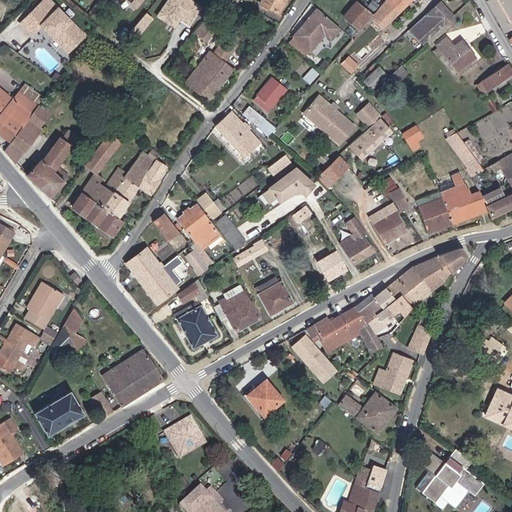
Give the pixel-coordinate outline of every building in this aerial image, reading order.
[(131,0),(141,9),(148,0),(131,0)] [(205,8),(193,0),(173,0),(162,16),(173,23),(179,14),(186,19),(194,24),(205,8)] [(291,0),(267,0),(265,5),(283,16),(291,0)] [(363,1),(362,0),(352,0),(349,5),(356,10),(350,17),(365,29),(378,14),(362,2),(363,1)] [(398,0),(394,5),(387,12),(394,20),(413,0),(398,0)] [(507,33),(511,29),(511,4),(509,0),(494,0),(490,2),(497,14),(507,33)] [(449,22),(456,15),(443,1),(435,8),(424,17),(411,28),(425,44),(429,41),(449,22)] [(44,7),(24,28),(36,39),(46,29),(72,55),(88,39),(61,12),(55,18),(44,7)] [(337,41),(346,29),(322,10),(299,39),(316,52),(330,35),(337,41)] [(141,35),(154,16),(147,12),(134,30),(141,35)] [(394,20),(387,12),(385,14),(392,22),(394,20)] [(186,19),(179,14),(173,23),(180,28),(186,19)] [(392,22),(385,14),(379,20),(386,28),(392,22)] [(218,24),(209,17),(199,31),(208,37),(218,24)] [(448,36),(438,44),(459,71),(476,57),(464,41),(457,48),(448,36)] [(311,57),(316,52),(299,39),(295,44),(311,57)] [(231,44),(241,53),(244,50),(233,41),(231,44)] [(239,56),(241,53),(231,44),(228,47),(239,56)] [(231,67),(239,56),(228,47),(220,57),(217,54),(214,58),(201,72),(190,85),(212,102),(236,71),(231,67)] [(485,90),(511,73),(511,68),(509,63),(483,78),(484,81),(480,83),(485,90)] [(405,66),(392,78),(400,86),(413,74),(405,66)] [(381,68),(376,72),(384,81),(389,77),(381,68)] [(384,81),(376,72),(366,82),(374,91),(384,81)] [(283,84),(276,78),(258,102),(265,107),(283,84)] [(44,102),(38,98),(27,89),(21,96),(38,109),(41,105),(44,102)] [(0,134),(11,142),(23,127),(38,109),(21,96),(15,102),(0,90),(0,128),(1,129),(0,130),(0,134)] [(44,102),(49,97),(43,92),(38,98),(44,102)] [(485,100),(492,111),(498,108),(491,96),(485,100)] [(322,101),(307,118),(339,146),(354,129),(338,115),(333,111),(322,101)] [(383,116),(370,103),(356,114),(368,128),(370,126),(381,118),(383,116)] [(6,152),(17,165),(36,141),(46,127),(44,125),(53,114),(41,105),(38,109),(23,127),(25,129),(6,152)] [(272,139),(279,131),(253,108),(246,115),(272,139)] [(265,146),(236,115),(220,129),(248,159),(265,146)] [(370,126),(383,141),(393,133),(381,118),(370,126)] [(370,126),(348,148),(361,162),(383,141),(370,126)] [(403,140),(409,148),(414,154),(420,150),(415,144),(421,140),(414,129),(402,137),(403,140)] [(38,184),(52,197),(67,181),(65,180),(69,175),(60,168),(76,147),(78,149),(85,140),(72,131),(64,140),(61,140),(48,158),(44,163),(30,176),(38,184)] [(86,167),(98,175),(123,140),(118,137),(116,135),(112,132),(110,134),(101,146),(95,154),(86,167)] [(469,172),(472,178),(481,172),(484,170),(482,167),(458,134),(454,136),(448,140),(447,140),(469,172)] [(125,223),(119,219),(106,211),(129,178),(141,185),(158,161),(164,151),(150,142),(130,172),(123,168),(109,189),(103,185),(106,181),(98,175),(74,209),(115,236),(125,223)] [(408,149),(404,152),(407,158),(414,154),(409,148),(408,149)] [(511,156),(510,154),(487,168),(489,170),(491,169),(493,171),(500,167),(511,184),(511,156)] [(329,189),(349,168),(339,156),(317,177),(329,189)] [(285,157),(268,170),(273,176),(289,164),(285,157)] [(166,166),(158,161),(141,185),(129,178),(106,211),(119,219),(140,188),(153,196),(163,181),(158,178),(166,166)] [(472,179),(475,185),(485,179),(481,172),(472,178),(472,179)] [(442,194),(444,198),(455,225),(488,211),(477,189),(476,186),(466,191),(458,173),(451,176),(455,188),(442,194)] [(296,174),(272,194),(276,199),(279,203),(295,191),(301,198),(309,192),(296,174)] [(380,187),(387,196),(397,187),(390,179),(380,187)] [(477,189),(488,211),(491,218),(511,207),(511,192),(511,193),(509,194),(503,183),(487,191),(483,186),(477,189)] [(398,189),(390,193),(399,208),(406,204),(398,189)] [(276,199),(272,194),(265,198),(270,204),(276,199)] [(444,198),(442,194),(417,204),(419,209),(444,198)] [(429,235),(455,225),(444,198),(419,209),(429,235)] [(307,212),(302,204),(289,215),(294,223),(307,212)] [(173,245),(185,236),(181,231),(170,216),(162,205),(158,211),(161,216),(156,220),(173,245)] [(199,242),(192,247),(193,247),(204,263),(206,264),(207,267),(208,268),(209,269),(215,264),(205,249),(220,237),(219,237),(219,238),(217,238),(216,237),(215,236),(215,235),(216,233),(212,227),(203,215),(196,205),(180,216),(199,242)] [(206,211),(214,221),(219,216),(212,206),(206,211)] [(410,234),(395,207),(370,221),(385,246),(410,234)] [(217,226),(225,237),(234,229),(226,219),(217,226)] [(365,235),(353,219),(344,225),(350,235),(338,242),(353,264),(373,253),(363,236),(365,235)] [(0,250),(1,251),(14,229),(0,220),(0,250)] [(234,229),(225,237),(227,239),(232,246),(241,239),(234,229)] [(187,240),(185,236),(173,245),(176,249),(187,240)] [(241,239),(232,246),(237,253),(246,246),(241,239)] [(251,246),(251,247),(257,255),(264,249),(259,240),(251,246)] [(196,269),(204,263),(193,247),(192,247),(193,248),(190,251),(191,253),(187,257),(196,269)] [(240,269),(257,255),(251,247),(234,261),(240,269)] [(414,265),(434,290),(450,274),(464,259),(466,255),(462,247),(444,253),(422,262),(414,265)] [(149,278),(161,269),(163,267),(160,262),(159,263),(147,248),(127,265),(141,284),(143,282),(147,279),(149,278)] [(346,268),(334,249),(315,260),(327,279),(346,268)] [(206,264),(204,263),(196,269),(200,274),(208,268),(207,267),(206,264)] [(416,305),(434,290),(414,265),(386,287),(392,294),(396,299),(401,294),(414,310),(414,311),(414,310),(418,307),(416,305)] [(143,282),(141,284),(156,304),(176,289),(161,269),(149,278),(147,279),(143,282)] [(278,281),(264,289),(260,284),(255,287),(271,314),(293,301),(279,276),(276,278),(278,281)] [(511,278),(499,293),(511,304),(511,278)] [(31,308),(25,318),(43,328),(64,291),(43,279),(39,287),(41,290),(37,296),(35,295),(28,306),(31,308)] [(188,299),(191,305),(199,301),(207,296),(198,281),(195,283),(200,291),(188,299)] [(200,291),(195,283),(178,295),(182,302),(188,299),(200,291)] [(230,299),(244,291),(240,285),(225,294),(224,298),(228,296),(230,299)] [(358,310),(367,320),(375,315),(382,323),(384,325),(396,316),(400,320),(407,313),(409,315),(414,310),(401,294),(396,299),(392,294),(386,287),(374,297),(358,310)] [(220,305),(214,309),(221,320),(227,316),(237,332),(263,317),(255,304),(252,305),(244,291),(230,299),(228,296),(224,298),(218,301),(220,305)] [(370,292),(354,305),(355,306),(356,307),(358,310),(374,297),(370,292)] [(199,301),(191,305),(174,315),(193,347),(208,339),(218,334),(199,301)] [(356,307),(355,306),(330,320),(328,318),(309,329),(313,336),(319,333),(326,344),(345,334),(358,325),(359,325),(367,320),(358,310),(356,307)] [(367,320),(375,329),(382,323),(375,315),(367,320)] [(78,333),(69,317),(57,336),(56,337),(62,345),(78,333)] [(359,325),(358,325),(363,335),(373,330),(374,330),(375,329),(367,320),(359,325)] [(33,332),(19,323),(0,353),(0,364),(9,370),(28,340),(33,332)] [(382,323),(375,329),(377,332),(385,326),(384,325),(382,323)] [(410,348),(425,354),(426,353),(431,341),(435,331),(419,324),(410,348)] [(371,351),(372,352),(384,346),(377,332),(375,329),(374,330),(373,330),(363,335),(367,343),(371,351)] [(57,336),(47,330),(43,335),(54,341),(56,337),(57,336)] [(39,336),(33,332),(28,340),(34,344),(39,336)] [(307,336),(294,347),(326,382),(338,371),(307,336)] [(499,346),(490,337),(480,347),(490,355),(499,346)] [(125,401),(166,378),(147,347),(108,371),(125,401)] [(389,372),(383,388),(400,394),(412,361),(395,355),(389,372)] [(377,386),(383,388),(389,372),(382,370),(377,386)] [(263,416),(281,401),(265,381),(254,389),(253,387),(245,394),(243,395),(244,397),(254,410),(257,408),(263,416)] [(504,423),(505,420),(509,414),(511,415),(511,393),(498,387),(484,414),(504,423)] [(117,406),(108,388),(96,394),(106,412),(116,406),(117,406)] [(74,389),(37,411),(49,431),(82,412),(86,409),(74,389)] [(346,401),(343,405),(376,431),(396,407),(376,391),(365,407),(347,394),(343,399),(346,401)] [(18,423),(13,413),(0,419),(0,455),(1,457),(16,450),(13,444),(17,441),(11,427),(18,423)] [(194,413),(168,428),(182,454),(209,439),(194,413)] [(464,467),(469,460),(453,448),(442,462),(429,453),(419,466),(428,472),(423,480),(420,477),(412,488),(433,503),(446,485),(449,487),(454,481),(456,482),(469,491),(472,493),(473,494),(481,484),(483,482),(464,467)] [(277,458),(271,466),(277,472),(283,464),(277,458)] [(379,486),(384,470),(372,465),(366,480),(379,486)] [(347,480),(360,485),(362,480),(349,475),(347,480)] [(370,511),(377,491),(360,485),(347,480),(340,501),(352,506),(350,511),(370,511)] [(226,511),(217,503),(204,490),(199,484),(181,503),(189,511),(226,511)] [(210,485),(204,490),(217,503),(223,497),(210,485)] [(350,511),(352,506),(340,501),(336,499),(331,511),(350,511)]
